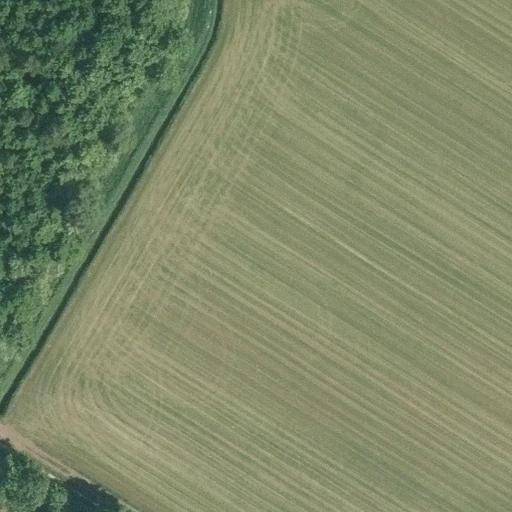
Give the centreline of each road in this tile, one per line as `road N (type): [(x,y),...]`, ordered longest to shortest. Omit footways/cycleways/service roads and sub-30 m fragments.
road 1 (track): [(0,371),(187,35),(194,0)]
road 2 (track): [(120,511),(0,436)]
